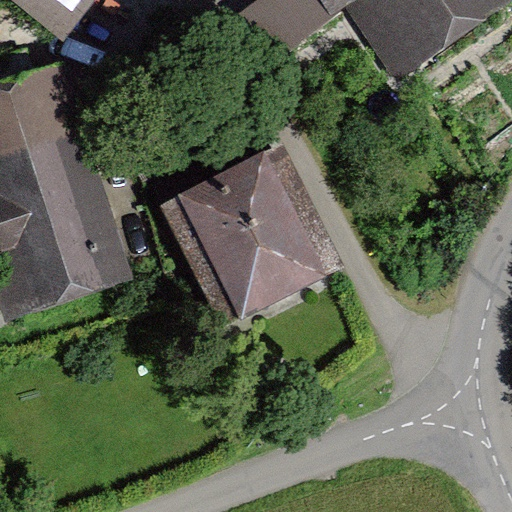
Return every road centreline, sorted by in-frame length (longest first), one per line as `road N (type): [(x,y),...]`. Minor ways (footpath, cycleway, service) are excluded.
road 1 (unclassified): [(187,511),(460,405)]
road 2 (residential): [(460,405),(495,280),(511,250)]
